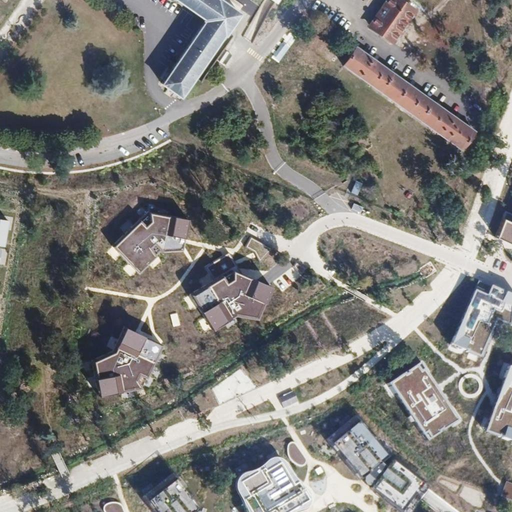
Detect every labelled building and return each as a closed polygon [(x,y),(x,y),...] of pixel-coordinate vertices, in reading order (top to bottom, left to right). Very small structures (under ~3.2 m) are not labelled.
[(174,0),(203,20),(202,22),(203,23),(159,85),(178,98),(193,76),(222,36),(223,37),(239,14),(218,0),(217,0),(217,1),(215,0),(174,0)] [(390,41),(412,10),(397,0),(386,0),(368,26),(390,41)] [(276,89),(301,47),(288,38),(262,81),(276,89)] [(342,65),(461,148),(474,129),(355,46),(342,65)] [(275,85),(287,95),(297,84),(286,73),(275,85)] [(511,214),(506,211),(498,221),(511,227),(511,214)] [(147,212),(111,246),(137,274),(160,251),(181,251),(183,240),(187,219),(147,212)] [(272,249),(250,236),(244,247),(254,253),(259,262),(272,249)] [(228,252),(204,266),(212,280),(190,294),(211,329),(234,315),(256,319),(269,286),(241,274),(228,252)] [(303,266),(295,262),(292,265),(300,274),(303,266)] [(511,308),(511,278),(481,265),(450,344),(481,358),(494,327),(489,324),(492,319),(501,323),(511,310),(511,308)] [(297,280),(270,297),(280,313),(307,295),(297,280)] [(136,333),(123,327),(113,351),(92,360),(97,395),(140,388),(161,344),(157,343),(136,333)] [(415,364),(387,383),(400,404),(403,402),(415,420),(412,422),(426,442),(457,421),(441,396),(437,398),(434,393),(432,390),(436,388),(423,368),(419,370),(415,364)] [(511,368),(508,367),(495,403),(485,432),(511,441),(511,368)] [(358,422),(331,444),(361,479),(367,474),(375,482),(370,488),(401,511),(423,484),(391,461),(385,469),(380,464),(387,457),(358,422)] [(315,463),(321,459),(313,448),(307,451),(315,463)] [(262,469),(239,483),(247,497),(242,501),(248,511),(288,511),(306,501),(296,484),(292,486),(279,464),(264,472),(262,469)] [(175,481),(147,502),(154,511),(196,511),(198,511),(175,481)] [(504,487),(502,494),(511,497),(511,482),(506,481),(504,487)]
